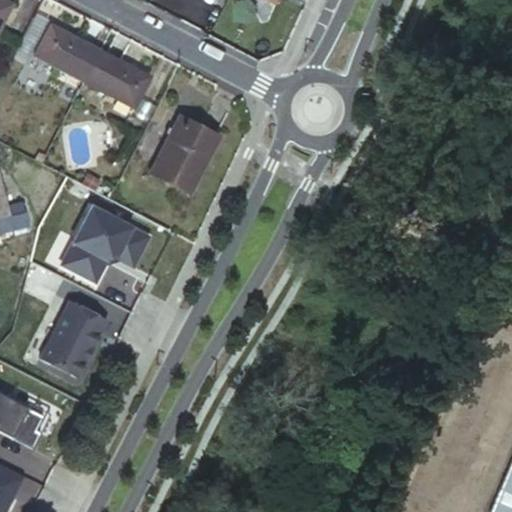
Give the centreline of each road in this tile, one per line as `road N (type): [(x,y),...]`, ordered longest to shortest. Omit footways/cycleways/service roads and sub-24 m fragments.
road 1 (secondary): [(290,127),(97,511)]
road 2 (secondary): [(134,511),(311,188),(329,139)]
road 3 (residential): [(289,93),(96,0)]
